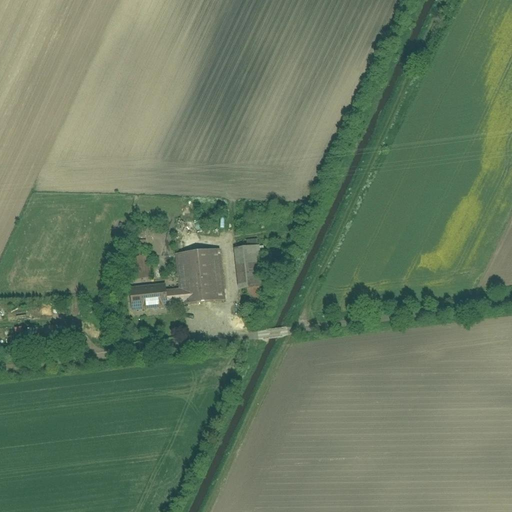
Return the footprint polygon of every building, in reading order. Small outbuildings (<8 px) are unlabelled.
[(248,241),(248,248),(260,247),(259,240),(248,241)] [(248,248),(235,250),(240,291),(265,288),(260,247),(248,248)] [(220,251),(178,256),(182,292),(183,304),(226,299),(220,251)] [(167,285),(131,289),(133,312),(169,307),(169,305),(168,293),(167,285)] [(183,304),(182,292),(168,293),(169,305),(183,304)]
